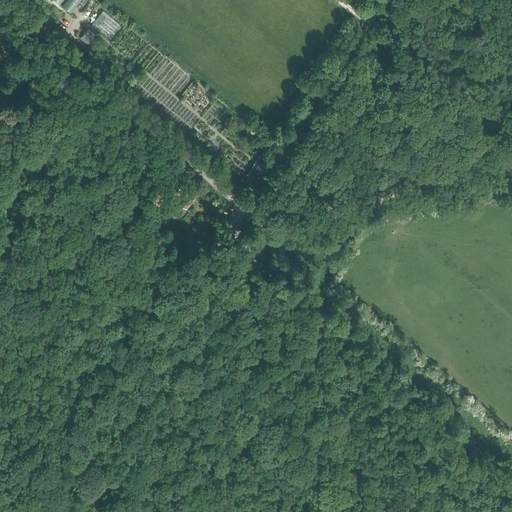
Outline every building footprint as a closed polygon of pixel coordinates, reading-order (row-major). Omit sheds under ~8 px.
[(103,11),(91,25),(109,40),(121,26),(103,11)] [(0,43),(1,43),(8,45),(11,31),(3,29),(3,33),(0,32),(0,43)] [(88,29),(80,38),(87,44),(95,35),(88,29)] [(242,182),(247,186),(272,147),(267,144),(242,182)] [(171,197),(186,208),(196,195),(182,183),(171,197)] [(156,186),(145,200),(148,203),(152,205),(152,206),(153,204),(161,194),(163,191),(159,189),(156,186)]
